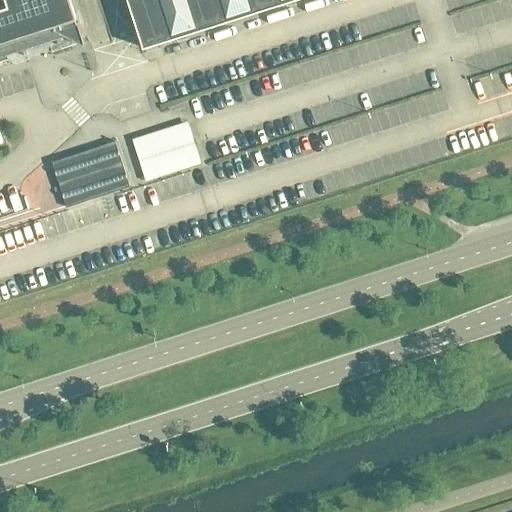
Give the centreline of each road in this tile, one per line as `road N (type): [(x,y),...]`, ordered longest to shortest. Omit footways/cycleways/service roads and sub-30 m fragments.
road 1 (secondary): [(0,480),(511,313)]
road 2 (secondary): [(511,243),(0,407)]
